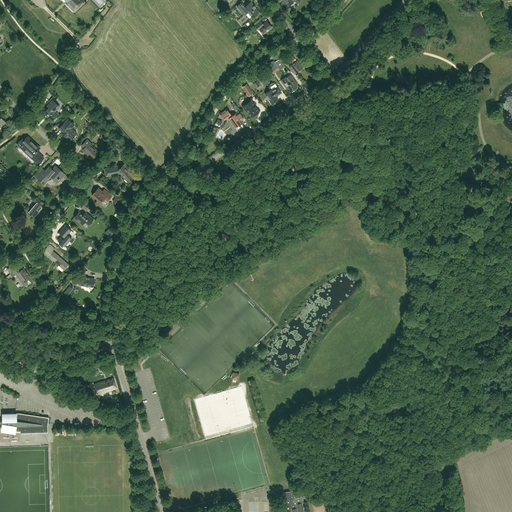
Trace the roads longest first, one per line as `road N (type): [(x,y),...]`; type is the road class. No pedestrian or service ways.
road 1 (tertiary): [(112,347),(118,266),(142,220),(327,80)]
road 2 (unclassified): [(0,259),(27,250),(78,182),(72,162),(26,118)]
road 3 (tertiary): [(159,511),(112,347)]
road 4 (track): [(167,195),(63,69)]
road 5 (track): [(136,304),(231,218)]
